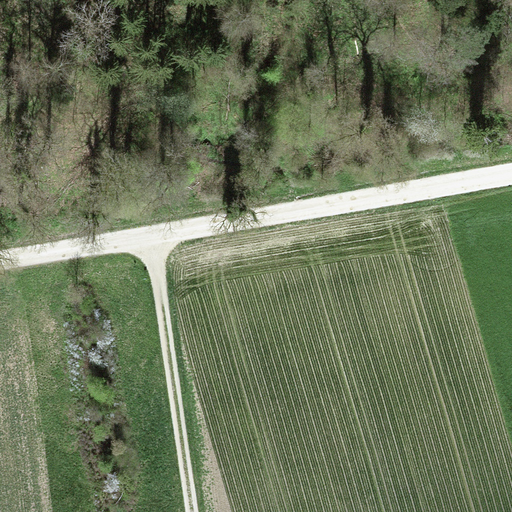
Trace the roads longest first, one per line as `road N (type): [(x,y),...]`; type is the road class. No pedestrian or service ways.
road 1 (track): [(511,171),(0,265)]
road 2 (track): [(153,243),(191,511)]
